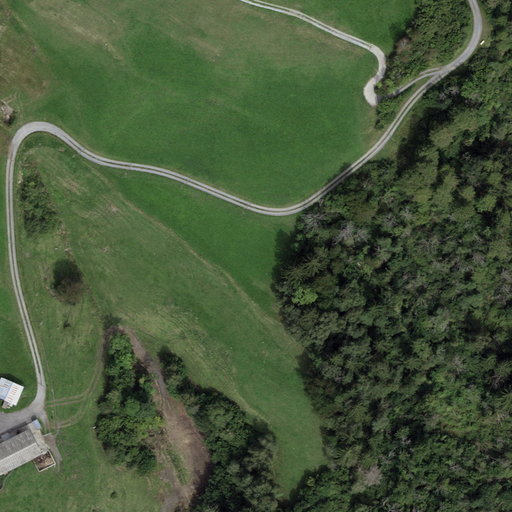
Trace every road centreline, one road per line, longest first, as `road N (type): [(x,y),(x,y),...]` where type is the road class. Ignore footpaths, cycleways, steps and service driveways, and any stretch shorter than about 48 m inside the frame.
road 1 (track): [(0,424),(42,402),(44,377),(18,284),(11,162),(24,134),(38,128),(96,159),(285,211),(312,200),(368,153),(446,68)]
road 2 (track): [(250,0),(370,46),(382,62),(368,88),(372,99),(446,68)]
